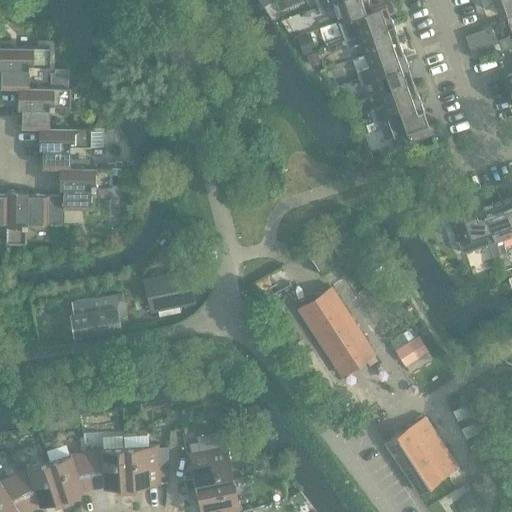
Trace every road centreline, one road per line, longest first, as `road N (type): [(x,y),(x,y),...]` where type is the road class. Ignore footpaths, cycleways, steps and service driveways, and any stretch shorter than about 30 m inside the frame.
road 1 (residential): [(385,511),(227,313),(220,212),(176,53),(152,0)]
road 2 (residential): [(511,147),(494,154),(439,0)]
